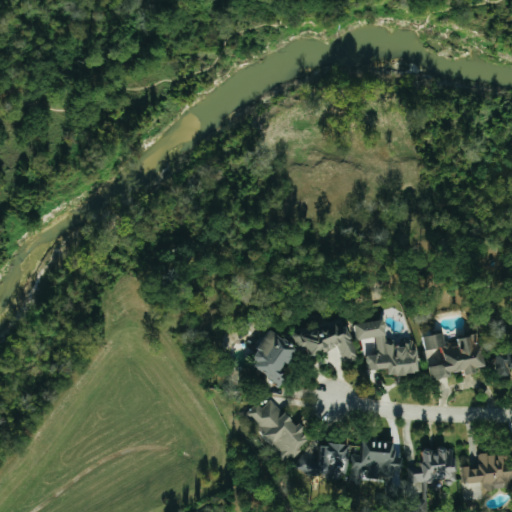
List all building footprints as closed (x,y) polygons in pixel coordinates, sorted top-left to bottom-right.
[(361,359),(351,327),(342,330),(340,322),(300,334),(308,360),(342,350),(346,363),(361,359)] [(359,324),(360,341),(379,339),(380,356),(370,357),(371,371),(392,369),(392,377),(423,374),(421,351),(415,352),(414,340),(390,342),(388,322),(359,324)] [(254,368),(284,387),(289,378),(285,375),(302,349),(276,333),(254,368)] [(433,381),(456,379),(455,374),(469,372),(470,377),(481,375),(480,369),(489,368),(487,344),(479,345),(478,336),(462,338),(463,347),(448,348),(447,334),(426,337),(428,351),(447,349),(449,365),(431,367),(433,381)] [(511,355),(498,357),(501,379),(511,377),(511,355)] [(292,412),(285,417),(274,401),(263,409),(260,405),(250,412),(285,461),(313,441),(292,412)] [(355,455),(354,475),(405,478),(406,458),(397,458),(398,444),(367,442),(366,456),(355,455)] [(353,446),(333,444),(332,448),(318,447),(317,460),(298,458),(297,472),(310,474),(310,475),(351,479),(353,446)] [(452,448),(416,449),(417,483),(454,481),(452,448)] [(457,465),(458,484),(493,482),(493,485),(503,485),(501,454),(476,456),(476,463),(457,465)]
